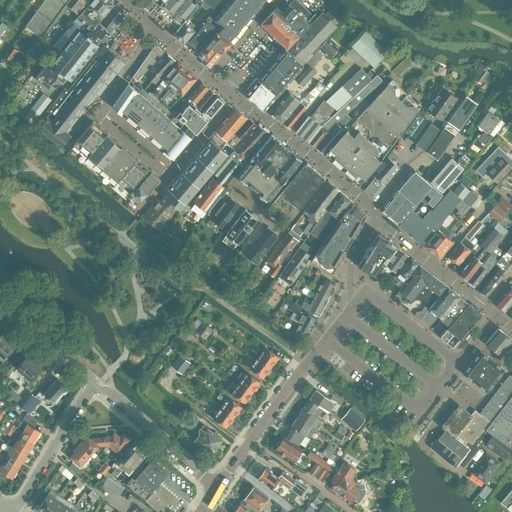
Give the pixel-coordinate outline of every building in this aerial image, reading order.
[(69,6),(73,0),(43,0),(34,13),(26,25),(43,39),(69,6)] [(78,13),(88,0),(73,0),(69,6),(78,13)] [(113,2),(109,0),(92,0),(91,1),(90,2),(90,3),(96,6),(92,11),(100,16),(113,2)] [(157,4),(152,0),(141,0),(139,4),(149,13),(153,9),(157,4)] [(220,0),(152,0),(157,4),(153,9),(155,10),(154,11),(154,12),(155,11),(157,13),(156,13),(162,18),(160,20),(168,27),(170,25),(176,30),(186,19),(200,3),(201,4),(200,5),(210,13),(220,0)] [(241,31),(262,9),(270,0),(231,0),(230,2),(228,1),(225,5),(226,6),(224,8),(223,7),(220,11),(221,12),(219,14),(218,13),(214,18),(215,19),(215,20),(218,23),(222,26),(216,32),(220,35),(229,42),(235,35),(235,36),(240,30),(241,31)] [(306,22),(315,13),(312,15),(296,0),(292,0),(288,4),(286,3),(279,10),(276,6),(261,22),(287,46),(309,24),(306,22)] [(108,35),(123,15),(111,6),(100,18),(92,11),(95,7),(90,3),(90,2),(73,21),(82,28),(80,30),(79,29),(51,63),(48,61),(35,78),(48,89),(57,77),(63,82),(67,77),(70,79),(98,45),(97,44),(106,33),(108,35)] [(286,50),(299,63),(336,26),(341,20),(331,10),(325,16),(321,13),(286,50)] [(183,44),(197,27),(186,19),(176,30),(173,34),(183,44)] [(197,48),(213,29),(216,32),(216,31),(216,32),(222,26),(218,23),(215,26),(206,19),(188,41),(197,48)] [(388,52),(365,31),(350,47),(373,67),(388,52)] [(230,43),(229,42),(220,35),(200,59),(210,66),(223,50),(224,51),(230,43)] [(146,75),(166,53),(155,43),(132,77),(133,77),(139,82),(146,75)] [(325,45),(318,52),(317,53),(321,56),(327,61),(333,53),(325,45)] [(10,60),(18,50),(11,46),(4,56),(10,60)] [(68,126),(113,70),(112,69),(120,60),(109,51),(110,50),(104,46),(96,56),(68,91),(65,88),(47,110),(50,113),(47,118),(46,117),(37,129),(60,148),(70,136),(66,133),(70,129),(72,131),(73,131),(73,130),(68,126)] [(286,85),(302,65),(299,63),(286,50),(285,49),(245,96),(264,111),(286,85)] [(311,67),(321,56),(317,53),(318,52),(316,51),(306,63),(308,64),(311,67)] [(161,77),(172,65),(176,61),(166,53),(146,75),(146,77),(149,79),(150,79),(155,83),(161,77)] [(160,100),(187,70),(177,62),(162,79),(163,79),(151,92),(160,100)] [(316,72),(311,67),(308,64),(295,79),(303,86),(316,72)] [(352,97),(374,77),(369,71),(366,74),(361,68),(342,86),(352,97)] [(181,95),(196,78),(187,70),(160,100),(168,107),(181,95)] [(382,159),(398,136),(420,107),(399,88),(391,80),(352,123),(324,154),(331,160),(340,168),(343,171),(352,179),(359,185),(380,161),(382,159)] [(191,137),(128,83),(128,82),(113,104),(111,106),(173,158),(192,137),(191,137)] [(148,92),(153,86),(149,82),(144,88),(148,92)] [(200,113),(217,94),(201,82),(188,97),(192,101),(189,104),(200,113)] [(335,124),(336,123),(343,116),(344,116),(354,105),(371,89),(369,87),(367,89),(365,87),(352,99),(348,100),(335,116),(333,115),(323,126),(308,142),(315,147),(335,124)] [(441,120),(454,102),(457,98),(442,88),(427,109),(441,120)] [(282,123),(300,102),(301,104),(306,108),(310,104),(303,98),(300,101),(289,92),(271,112),(271,114),(277,118),(282,123)] [(196,135),(225,101),(217,94),(200,113),(189,104),(188,103),(180,113),(182,114),(178,117),(183,121),(188,125),(187,126),(196,135)] [(50,100),(44,95),(25,117),(31,122),(50,100)] [(459,130),(466,119),(469,116),(477,104),(465,95),(440,130),(425,151),(438,160),(452,141),(451,140),(459,130)] [(322,125),(334,109),(324,100),(310,117),(308,115),(295,131),(296,132),(308,142),(323,126),(322,125)] [(289,129),(306,108),(301,104),(283,124),(289,129)] [(222,148),(231,137),(248,118),(235,108),(209,138),(221,149),(222,148)] [(482,129),(472,144),(481,150),(493,136),(501,128),(497,125),(500,120),(487,110),(476,125),(482,129)] [(243,159),(268,132),(258,124),(256,125),(248,118),(231,137),(235,141),(230,147),(232,149),(212,173),(217,178),(215,180),(212,178),(193,201),(195,203),(193,206),(203,213),(216,197),(234,175),(242,166),(246,161),(243,159)] [(324,154),(352,123),(348,120),(340,127),(336,123),(335,124),(315,147),(324,154)] [(160,179),(92,121),(73,144),(74,145),(68,152),(133,207),(139,200),(141,201),(160,179)] [(425,151),(440,130),(428,121),(413,143),(425,151)] [(268,200),(302,159),(279,140),(272,134),(237,175),(268,200)] [(180,210),(227,153),(222,148),(221,149),(209,138),(166,188),(167,189),(162,195),(165,197),(180,210)] [(450,156),(430,179),(444,191),(464,168),(464,169),(468,164),(475,156),(467,150),(461,157),(460,157),(456,161),(450,156)] [(501,157),(486,173),(497,182),(511,167),(511,166),(511,165),(511,160),(505,154),(502,157),(501,157)] [(388,180),(399,167),(387,157),(372,174),(361,187),(366,192),(368,193),(373,198),(374,197),(384,185),(388,180)] [(299,208),(324,178),(307,163),(271,205),(285,216),(291,208),(294,205),(299,208)] [(382,207),(380,209),(387,215),(392,219),(392,218),(398,224),(399,225),(421,198),(432,207),(443,194),(414,170),(411,172),(410,172),(397,188),(382,207)] [(327,209),(340,191),(328,180),(304,212),(309,217),(307,219),(311,222),(304,232),(308,235),(310,232),(327,209)] [(461,200),(462,198),(469,191),(460,184),(453,192),(448,188),(443,194),(432,207),(421,198),(399,225),(409,233),(411,235),(423,245),(437,227),(443,220),(449,214),(461,200)] [(352,203),(352,202),(340,191),(327,209),(310,232),(323,242),(327,236),(352,203)] [(225,197),(221,194),(218,198),(207,213),(213,218),(212,219),(220,225),(221,224),(223,225),(238,205),(236,204),(238,202),(230,196),(229,198),(227,197),(226,198),(225,197)] [(176,215),(180,210),(165,197),(161,202),(157,199),(143,216),(155,226),(162,217),(166,221),(173,212),(176,215)] [(511,205),(501,197),(496,203),(505,211),(511,205)] [(455,206),(462,212),(467,205),(461,200),(455,206)] [(345,252),(354,237),(362,223),(362,222),(361,222),(359,221),(364,214),(364,213),(364,212),(356,206),(352,203),(327,236),(323,242),(310,261),(332,274),(337,265),(337,266),(345,252)] [(505,212),(496,204),(488,213),(498,221),(505,212)] [(257,218),(245,209),(225,235),(237,244),(247,231),(248,231),(252,227),(251,226),(257,218)] [(453,241),(449,238),(454,232),(452,231),(454,229),(457,231),(462,224),(449,214),(443,220),(437,227),(423,245),(427,248),(429,250),(432,252),(439,258),(453,241)] [(465,236),(448,255),(449,256),(448,257),(452,261),(453,260),(457,264),(460,262),(475,245),(478,241),(472,236),(482,225),(478,221),(465,236)] [(266,228),(261,224),(240,251),(255,262),(276,234),(267,227),(266,228)] [(467,281),(493,248),(495,246),(503,236),(492,226),(479,243),(486,249),(484,252),(482,250),(475,258),(473,256),(458,274),(466,280),(467,281)] [(366,273),(366,271),(372,275),(382,263),(385,265),(398,247),(378,232),(368,247),(367,246),(365,250),(366,251),(357,265),(363,269),(362,270),(366,273)] [(281,266),(278,263),(297,240),(288,233),(266,260),(273,265),(268,272),(273,276),(281,266)] [(511,241),(503,253),(488,271),(475,288),(476,289),(484,295),(503,271),(505,273),(508,268),(507,267),(511,261),(511,241)] [(301,244),(279,274),(291,283),(313,253),(301,244)] [(474,287),(486,270),(488,271),(503,253),(495,246),(493,248),(467,281),(474,287)] [(399,267),(408,255),(398,248),(385,264),(385,265),(396,273),(399,267)] [(405,282),(419,264),(414,260),(410,257),(396,274),(396,275),(393,280),(396,282),(400,277),(405,282)] [(439,295),(446,285),(419,264),(396,294),(406,301),(432,298),(437,293),(439,295)] [(378,279),(385,268),(380,265),(373,275),(378,279)] [(330,295),(335,285),(316,275),(313,281),(320,284),(317,288),(330,295)] [(324,305),(330,295),(317,288),(307,283),(306,286),(310,288),(309,289),(315,293),(312,299),(324,305)] [(511,284),(510,286),(495,304),(498,306),(504,312),(510,304),(511,305),(511,287),(511,288),(511,287),(511,284)] [(393,289),(387,285),(384,289),(391,293),(393,289)] [(448,326),(468,303),(459,296),(458,295),(455,293),(447,286),(429,308),(442,318),(440,320),(443,322),(442,324),(446,327),(448,326)] [(319,315),(324,305),(312,299),(309,304),(303,301),(297,298),(295,302),(306,309),(319,315)] [(298,314),(301,308),(292,303),(289,308),(298,314)] [(454,346),(476,320),(481,313),(479,312),(479,310),(475,306),(474,307),(468,303),(448,326),(440,337),(451,346),(454,346)] [(420,320),(425,314),(421,311),(417,311),(414,315),(420,320)] [(311,330),(317,319),(308,314),(305,313),(304,314),(302,318),(294,314),(291,319),(311,330)] [(306,339),(311,330),(291,319),(285,316),(283,320),(291,324),(289,329),(294,333),(306,339)] [(200,335),(207,325),(202,321),(195,331),(200,335)] [(205,339),(205,338),(212,329),(207,325),(200,335),(205,339)] [(500,355),(511,340),(511,337),(499,327),(485,343),(500,355)] [(0,349),(7,355),(17,344),(4,332),(0,335),(0,349)] [(275,360),(276,359),(278,357),(265,347),(257,357),(270,367),(272,365),(274,364),(276,362),(275,360)] [(487,392),(504,370),(480,351),(463,373),(487,392)] [(38,372),(43,366),(29,354),(14,371),(29,383),(35,376),(36,377),(39,374),(38,372)] [(171,366),(176,370),(185,359),(180,355),(171,366)] [(269,369),(270,367),(257,357),(249,368),(262,378),(265,374),(267,374),(269,371),(269,369)] [(176,370),(182,374),(190,362),(185,359),(176,370)] [(0,377),(4,380),(16,366),(11,362),(0,375),(0,377)] [(257,385),(258,384),(260,381),(246,372),(239,382),(252,392),(254,389),(255,389),(257,387),(257,385)] [(491,423),(511,395),(511,376),(510,375),(480,414),(491,423)] [(59,398),(67,387),(57,378),(52,383),(49,380),(40,391),(54,403),(54,402),(56,403),(60,399),(59,398)] [(226,389),(231,392),(237,384),(232,380),(226,389)] [(250,394),(252,392),(239,382),(237,384),(231,392),(231,393),(244,403),(247,398),(249,398),(250,396),(250,394)] [(335,402),(324,394),(323,395),(315,390),(315,389),(309,399),(322,408),(333,415),(336,412),(331,408),(335,402)] [(23,409),(35,396),(29,391),(17,404),(23,409)] [(511,395),(491,423),(480,414),(475,410),(471,415),(454,436),(445,429),(431,448),(455,466),(472,444),(471,444),(484,428),(492,434),(493,433),(511,448),(511,446),(511,395)] [(239,410),(241,407),(228,397),(220,407),(233,417),(235,414),(237,414),(239,412),(239,410)] [(316,417),(322,408),(309,399),(303,408),(316,417)] [(454,436),(471,415),(459,405),(452,414),(451,414),(450,414),(449,414),(448,414),(448,415),(449,418),(442,427),(445,429),(454,436)] [(232,421),(232,419),(233,417),(220,407),(212,418),(226,428),(229,423),(230,423),(232,421)] [(316,417),(303,408),(297,417),(315,429),(321,420),(316,417)] [(364,420),(350,408),(341,419),(355,431),(364,420)] [(13,431),(20,435),(33,443),(40,432),(33,427),(37,420),(26,414),(22,421),(20,422),(18,425),(18,428),(10,423),(8,427),(13,431)] [(315,429),(297,417),(291,426),(309,438),(315,429)] [(217,446),(222,439),(202,425),(199,429),(198,434),(194,440),(211,453),(212,452),(214,452),(217,448),(217,446)] [(309,438),(291,426),(285,436),(298,444),(299,443),(304,446),(309,438)] [(343,435),(347,430),(340,426),(336,430),(343,435)] [(10,436),(13,431),(8,427),(5,432),(10,436)] [(340,440),(343,435),(336,430),(333,435),(340,440)] [(118,454),(131,439),(123,433),(119,437),(114,432),(109,437),(96,438),(89,439),(98,447),(108,446),(118,454)] [(493,433),(492,434),(485,444),(504,458),(511,448),(493,433)] [(26,454),(33,443),(20,435),(13,446),(26,454)] [(98,447),(89,439),(87,437),(83,442),(81,440),(77,445),(89,456),(94,450),(99,455),(102,451),(98,447)] [(301,450),(283,438),(282,440),(279,440),(277,444),(277,447),(276,449),(278,450),(278,453),(282,456),(285,455),(294,461),(301,450)] [(128,474),(146,453),(136,443),(129,450),(131,452),(120,466),(128,474)] [(332,453),(335,448),(328,444),(325,448),(332,453)] [(86,459),(89,456),(77,445),(73,450),(74,452),(69,457),(80,466),(81,465),(83,467),(85,466),(88,463),(88,461),(86,459)] [(19,466),(26,454),(13,446),(6,458),(19,466)] [(329,458),(332,453),(325,448),(321,453),(329,458)] [(313,460),(316,456),(310,451),(307,456),(313,460)] [(485,452),(472,472),(484,481),(498,462),(485,452)] [(336,462),(339,458),(332,453),(329,458),(326,462),(334,467),(337,463),(336,462)] [(0,470),(12,478),(19,466),(6,458),(0,454),(0,470)] [(164,487),(166,485),(161,480),(168,472),(152,458),(142,468),(141,466),(126,483),(158,511),(169,511),(179,501),(164,487)] [(357,479),(355,470),(355,469),(343,461),(339,468),(336,465),(334,468),(334,467),(326,462),(324,460),(320,465),(332,473),(333,470),(336,472),(333,477),(332,476),(329,480),(330,481),(331,484),(357,479)] [(82,471),(73,462),(69,467),(78,475),(82,471)] [(111,467),(110,466),(105,463),(102,467),(107,471),(111,467)] [(306,489),(282,471),(278,477),(265,468),(261,473),(260,473),(258,476),(258,478),(257,479),(271,490),(276,483),(280,486),(282,484),(289,489),(290,487),(301,495),(306,489)] [(107,487),(112,480),(108,477),(103,485),(107,487)] [(351,500),(359,489),(359,488),(357,479),(331,484),(331,488),(330,489),(336,493),(337,491),(351,500)] [(111,490),(116,482),(112,480),(107,487),(111,490)] [(115,493),(120,485),(116,482),(111,490),(115,493)] [(119,495),(124,488),(120,485),(115,493),(119,495)] [(258,510),(267,498),(253,487),(248,493),(247,494),(244,497),(244,498),(244,499),(258,510)] [(511,488),(500,502),(507,508),(511,504),(511,488)] [(40,511),(47,511),(59,495),(50,490),(37,510),(40,511)] [(58,511),(67,500),(59,495),(47,511),(58,511)] [(260,511),(258,510),(244,499),(234,511),(260,511)] [(70,511),(75,506),(67,500),(58,511),(70,511)] [(336,511),(324,503),(319,511),(310,504),(303,511),(336,511)]
